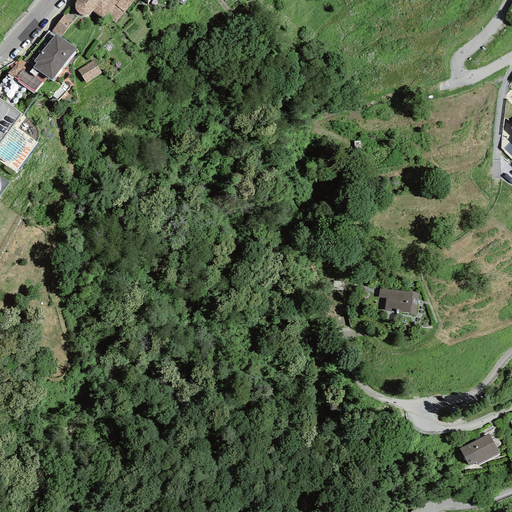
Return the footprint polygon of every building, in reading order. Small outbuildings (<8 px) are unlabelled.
[(77,0),(75,3),(75,7),(77,11),(79,14),(87,15),(91,13),(94,10),(103,18),(107,14),(114,20),(132,0),(116,0),(116,1),(114,0),(77,0)] [(64,14),(52,30),(61,36),(73,21),(64,14)] [(77,51),(56,34),(30,65),(52,82),(77,51)] [(95,58),(79,69),(87,81),(104,70),(95,58)] [(35,143),(12,126),(0,140),(0,162),(13,173),(35,143)] [(413,291),(378,288),(378,297),(388,297),(387,310),(411,312),(413,291)] [(489,433),(459,449),(468,466),(477,461),(478,463),(500,452),(489,433)]
